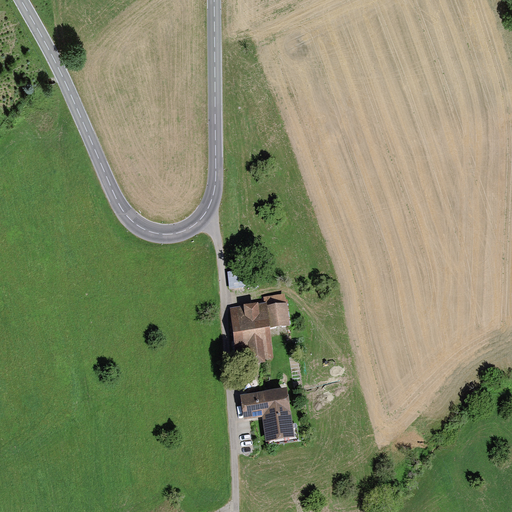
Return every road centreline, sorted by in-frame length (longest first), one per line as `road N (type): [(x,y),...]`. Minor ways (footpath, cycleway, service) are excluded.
road 1 (tertiary): [(213,0),(210,200),(183,230),(161,233),(128,217),(112,191),(19,0)]
road 2 (track): [(235,511),(219,249),(205,212)]
